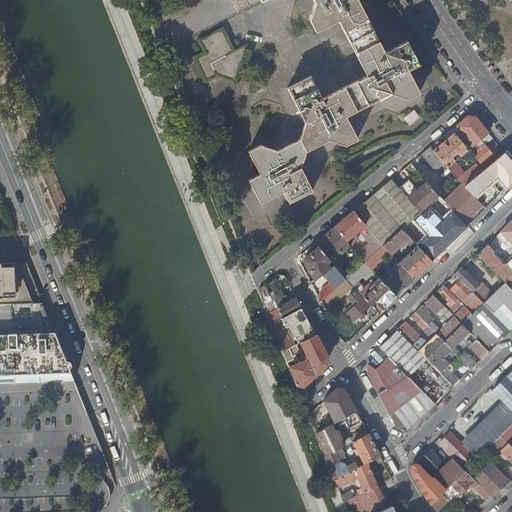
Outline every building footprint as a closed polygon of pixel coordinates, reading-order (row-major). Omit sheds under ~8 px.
[(261,204),(283,192),(289,203),(313,191),(301,168),(306,152),(330,139),(347,145),(359,138),(347,116),(392,93),(408,99),(420,92),(409,70),(420,64),(407,41),(385,52),(357,0),(314,0),(315,2),(310,19),(310,21),(316,32),(339,20),(367,76),(323,99),(311,76),(288,89),(305,123),(300,139),(277,151),(261,145),(248,152),(259,175),(249,180),(261,204)] [(200,41),(205,52),(194,58),(206,82),(218,76),(235,81),(247,45),(235,51),(224,29),(200,41)] [(420,118),(414,110),(405,118),(411,126),(420,118)] [(470,142),(466,146),(469,150),(470,149),(478,143),(481,140),(486,136),(490,133),(479,120),(476,117),(469,116),(457,126),(470,142)] [(449,139),(434,151),(447,168),(454,162),(461,156),(469,150),(466,146),(452,130),(446,135),(449,139)] [(478,143),(470,149),(483,165),(494,156),(481,140),(478,143)] [(431,147),(422,155),(425,158),(429,163),(436,172),(444,173),(444,180),(452,189),(460,182),(447,168),(434,151),(431,147)] [(511,160),(507,155),(505,153),(484,170),(494,181),(490,185),(499,196),(511,183),(511,160)] [(461,156),(454,162),(458,167),(465,161),(461,156)] [(454,162),(447,168),(460,182),(464,186),(482,172),(476,165),(464,174),(461,177),(458,173),(461,170),(458,167),(454,162)] [(431,178),(427,181),(434,190),(440,185),(436,181),(431,178)] [(401,190),(392,179),(383,188),(411,221),(420,213),(408,198),(401,190)] [(434,190),(427,181),(417,189),(408,198),(420,213),(439,196),(434,190)] [(411,182),(401,190),(408,198),(417,189),(411,182)] [(455,192),(445,202),(449,206),(465,222),(483,205),(464,186),(457,194),(455,192)] [(411,221),(383,188),(373,195),(402,229),(411,221)] [(402,229),(373,195),(354,211),(383,246),(402,229)] [(420,213),(411,221),(402,229),(409,237),(413,241),(449,206),(445,202),(439,196),(420,213)] [(383,246),(354,211),(335,227),(347,241),(357,233),(359,231),(370,243),(357,254),(364,262),(383,246)] [(511,246),(511,221),(499,234),(511,246)] [(347,241),(335,227),(326,234),(344,255),(345,253),(344,251),(350,245),(347,241)] [(409,237),(402,229),(383,246),(391,253),(403,243),(409,237)] [(424,234),(415,243),(432,261),(441,252),(424,234)] [(413,241),(409,237),(403,243),(407,247),(413,241)] [(432,261),(415,243),(406,252),(409,254),(403,260),(397,252),(393,256),(403,266),(415,278),(432,261)] [(391,253),(383,246),(364,262),(369,268),(371,270),(386,256),(395,265),(387,272),(393,279),(386,285),(396,296),(415,278),(403,266),(393,256),(391,253)] [(478,254),(505,282),(509,279),(511,275),(511,258),(506,265),(488,246),(478,254)] [(336,268),(319,247),(306,258),(305,262),(315,280),(326,272),(338,286),(346,280),(336,268)] [(352,263),(356,256),(349,251),(345,258),(352,263)] [(344,261),(336,268),(346,280),(353,273),(344,261)] [(369,268),(364,262),(353,273),(346,280),(353,287),(359,281),(357,279),(369,268)] [(0,267),(0,295),(12,295),(11,267),(0,267)] [(478,298),(484,303),(493,294),(481,283),(479,286),(461,267),(455,274),(467,286),(472,291),(473,292),(478,298)] [(456,313),(453,316),(462,325),(471,316),(472,314),(484,303),(478,298),(473,292),(472,291),(467,286),(455,274),(452,277),(454,280),(458,284),(450,292),(443,285),(438,290),(450,303),(448,305),(456,313)] [(346,280),(338,286),(335,289),(329,295),(325,298),(330,307),(353,287),(346,280)] [(379,313),(396,296),(386,285),(382,281),(377,286),(372,281),(366,287),(370,292),(364,298),(371,305),(379,313)] [(493,294),(484,303),(511,331),(511,329),(511,316),(509,313),(511,309),(511,288),(505,282),(493,294)] [(332,284),(325,290),(329,295),(335,289),(332,284)] [(262,288),(260,294),(272,324),(302,308),(296,298),(290,301),(287,296),(276,302),(280,309),(276,311),(266,285),(262,288)] [(325,290),(318,297),(321,302),(325,298),(329,295),(325,290)] [(365,310),(371,305),(364,298),(362,300),(354,292),(348,298),(356,306),(347,314),(354,321),(359,316),(363,320),(368,314),(365,310)] [(433,295),(426,302),(437,313),(444,306),(433,295)] [(0,337),(55,336),(42,302),(0,304),(0,337)] [(471,316),(462,325),(469,332),(477,340),(489,352),(511,331),(484,303),(472,314),(471,316)] [(428,311),(422,305),(415,312),(418,315),(421,319),(444,342),(462,325),(453,316),(449,311),(443,316),(449,322),(440,331),(431,322),(433,321),(426,313),(428,311)] [(272,324),(283,352),(295,345),(287,326),(306,317),(302,308),(272,324)] [(424,342),(405,322),(397,330),(426,359),(444,342),(421,319),(417,323),(416,324),(431,340),(428,343),(426,340),(424,342)] [(469,332),(462,325),(444,342),(452,349),(471,370),(476,366),(463,353),(462,354),(454,346),(469,332)] [(426,359),(397,330),(379,347),(388,357),(408,376),(426,359)] [(295,345),(283,352),(296,384),(303,385),(326,364),(327,357),(315,335),(295,345)] [(62,383),(74,382),(55,336),(0,337),(0,385),(50,383),(50,378),(62,378),(62,383)] [(489,352),(477,340),(473,344),(470,341),(467,344),(482,359),(489,352)] [(452,349),(444,342),(426,359),(453,386),(460,380),(447,367),(449,365),(442,359),(452,349)] [(408,376),(388,357),(375,370),(367,365),(366,374),(377,393),(388,387),(408,376)] [(453,386),(426,359),(408,376),(424,392),(436,404),(445,394),(453,386)] [(495,393),(511,410),(511,370),(492,390),(493,391),(495,393)] [(424,392),(408,376),(388,387),(418,421),(432,407),(425,400),(421,403),(414,396),(415,395),(418,398),(424,392)] [(418,421),(388,387),(377,393),(394,423),(397,428),(409,431),(418,421)] [(321,426),(322,430),(331,425),(332,425),(342,419),(356,411),(344,389),(337,388),(324,401),(333,419),(321,426)] [(436,404),(424,392),(418,398),(415,395),(414,396),(421,403),(425,400),(432,407),(436,404)] [(474,443),(483,453),(489,447),(493,443),(501,436),(511,425),(511,414),(508,410),(474,443)] [(362,421),(356,411),(342,419),(347,429),(362,421)] [(316,433),(320,445),(325,456),(341,448),(343,447),(339,441),(341,440),(336,430),(334,431),(331,425),(322,430),(316,433)] [(511,425),(501,436),(506,440),(508,443),(509,444),(511,441),(511,425)] [(359,438),(368,433),(365,428),(356,433),(359,438)] [(440,443),(466,470),(477,459),(467,450),(450,432),(440,443)] [(325,456),(335,480),(367,462),(371,460),(380,455),(368,433),(359,438),(352,442),(356,449),(354,450),(355,453),(357,451),(361,458),(345,467),(343,464),(341,463),(339,463),(338,461),(346,458),(341,448),(325,456)] [(501,436),(493,443),(498,448),(506,440),(501,436)] [(498,448),(501,451),(508,443),(506,440),(498,448)] [(467,450),(477,459),(483,453),(474,443),(467,450)] [(511,446),(509,444),(508,443),(501,451),(511,462),(511,446)] [(483,453),(491,461),(492,462),(498,456),(489,447),(483,453)] [(431,450),(420,461),(431,472),(442,461),(431,450)] [(374,465),(382,461),(380,455),(371,460),(374,465)] [(455,481),(465,470),(454,459),(444,469),(455,481)] [(491,461),(473,478),(492,498),(510,481),(492,462),(491,461)] [(335,480),(338,487),(354,479),(358,487),(361,486),(363,490),(360,491),(361,494),(377,486),(367,462),(335,480)] [(442,494),(443,493),(432,481),(414,463),(413,465),(412,472),(415,475),(414,476),(416,480),(418,478),(422,483),(419,486),(423,492),(428,488),(437,498),(442,494)] [(452,484),(455,481),(444,469),(432,481),(443,493),(452,484)] [(473,478),(465,470),(455,481),(452,484),(460,493),(471,483),(486,499),(479,506),(484,510),(494,500),(492,498),(473,478)] [(360,495),(358,495),(367,511),(369,511),(386,503),(377,486),(361,494),(360,495)] [(341,496),(344,503),(348,501),(358,495),(360,495),(357,491),(351,494),(350,491),(341,496)] [(449,501),(442,494),(437,498),(431,504),(437,511),(449,501)] [(348,501),(349,503),(354,511),(367,511),(358,495),(348,501)]
